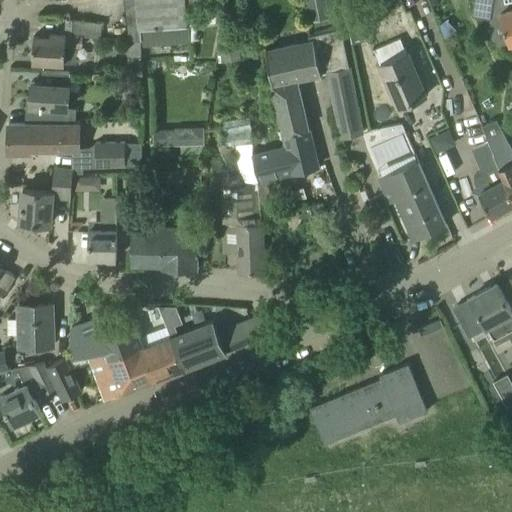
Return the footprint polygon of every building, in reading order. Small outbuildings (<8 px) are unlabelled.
[(124,0),(128,40),(142,40),(142,30),(188,25),(225,20),(225,14),(227,0),(124,0)] [(305,0),(310,20),(338,14),(334,0),(305,0)] [(473,0),(472,16),(492,19),(493,14),(494,0),(473,0)] [(493,14),(492,19),(490,32),(499,47),(511,43),(511,7),(500,10),(501,12),(493,14)] [(366,25),(360,9),(347,15),(352,44),(373,40),(366,25)] [(100,38),(101,22),(60,18),(60,19),(72,20),(71,35),(51,33),(50,37),(34,36),(32,61),(64,63),(76,65),(77,47),(83,47),(83,37),(100,38)] [(142,30),(142,40),(142,47),(190,42),(188,25),(142,30)] [(308,36),(309,42),(314,41),(321,73),(329,71),(330,73),(329,73),(342,137),(361,133),(348,67),(349,67),(341,29),(308,36)] [(142,76),(142,47),(142,40),(128,40),(126,40),(126,56),(128,56),(129,75),(142,76)] [(314,41),(309,42),(265,52),(281,136),(309,129),(297,80),(329,73),(330,73),(329,71),(321,73),(314,41)] [(220,44),(222,58),(242,56),(240,42),(220,44)] [(398,107),(426,95),(406,54),(379,67),(398,107)] [(68,107),(70,72),(43,70),(42,83),(31,82),(30,105),(31,106),(30,121),(26,121),(59,122),(59,120),(75,121),(76,108),(68,107)] [(17,71),(16,80),(35,80),(35,71),(17,71)] [(134,92),(142,84),(134,75),(126,83),(134,92)] [(223,140),(251,139),(250,118),(222,119),(223,140)] [(487,142),(498,168),(497,169),(511,196),(511,147),(495,118),(479,124),(487,142)] [(81,124),(9,123),(8,152),(29,153),(29,149),(71,148),(71,168),(73,168),(95,168),(95,167),(142,166),(141,142),(96,143),(89,147),(81,147),(81,124)] [(382,135),(406,131),(402,123),(381,127),(382,135)] [(153,145),(204,144),(204,127),(175,128),(175,129),(153,130),(153,145)] [(256,181),(262,210),(271,209),(267,176),(280,173),(281,176),(318,166),(309,129),(281,136),(282,145),(252,153),(258,181),(256,181)] [(498,168),(487,142),(471,149),(480,169),(473,173),(474,183),(477,189),(473,191),(481,205),(485,203),(492,215),(511,204),(511,196),(497,169),(498,168)] [(399,196),(418,236),(446,224),(418,161),(379,178),(389,200),(399,196)] [(21,221),(50,223),(52,198),(71,200),(73,168),(71,168),(54,167),(52,190),(23,188),(21,221)] [(261,210),(262,210),(256,181),(244,184),(241,173),(223,178),(223,188),(222,188),(223,231),(237,231),(239,270),(263,269),(261,215),(261,210)] [(98,188),(98,176),(75,175),(75,187),(98,188)] [(89,258),(117,259),(116,197),(103,197),(103,223),(101,222),(101,228),(89,227),(89,258)] [(132,213),(131,258),(131,265),(162,266),(162,267),(198,268),(198,228),(163,227),(163,222),(150,222),(150,205),(132,205),(132,212),(132,213)] [(298,208),(286,210),(287,217),(299,216),(298,208)] [(0,301),(15,277),(1,268),(2,267),(0,265),(0,301)] [(511,311),(497,283),(453,307),(469,336),(487,327),(494,340),(511,329),(511,311)] [(20,347),(54,346),(52,303),(18,305),(20,347)] [(156,307),(147,310),(150,321),(159,318),(156,307)] [(172,339),(183,368),(259,339),(251,319),(218,331),(214,321),(172,339)] [(422,326),(425,334),(443,326),(440,319),(422,326)] [(71,327),(70,342),(75,355),(105,349),(108,359),(141,344),(134,325),(101,338),(99,331),(85,336),(80,324),(71,327)] [(155,380),(183,368),(172,339),(160,343),(143,348),(155,380)] [(143,348),(141,344),(108,359),(105,349),(75,355),(76,356),(86,354),(88,361),(90,360),(105,399),(155,380),(143,348)] [(383,361),(378,345),(368,348),(374,364),(383,361)] [(348,375),(372,366),(367,353),(343,362),(348,375)] [(81,391),(65,358),(48,366),(64,399),(81,391)] [(44,362),(29,365),(16,368),(25,385),(0,396),(0,397),(13,424),(41,411),(34,396),(43,392),(43,393),(56,387),(44,362)] [(381,378),(338,396),(310,407),(325,443),(396,414),(399,422),(428,411),(408,363),(380,374),(381,378)] [(493,381),(506,406),(511,402),(511,383),(506,374),(493,381)]
